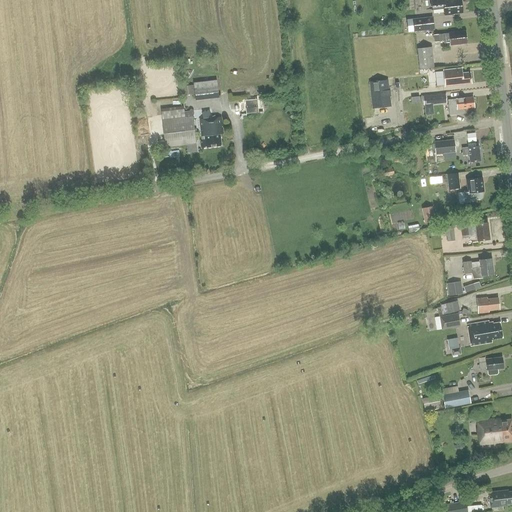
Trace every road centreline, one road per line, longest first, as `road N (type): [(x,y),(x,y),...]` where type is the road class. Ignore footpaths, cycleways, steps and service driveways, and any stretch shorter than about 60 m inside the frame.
road 1 (track): [(151,188),(507,124)]
road 2 (secondary): [(511,170),(493,0)]
road 3 (tertiary): [(386,511),(511,468)]
